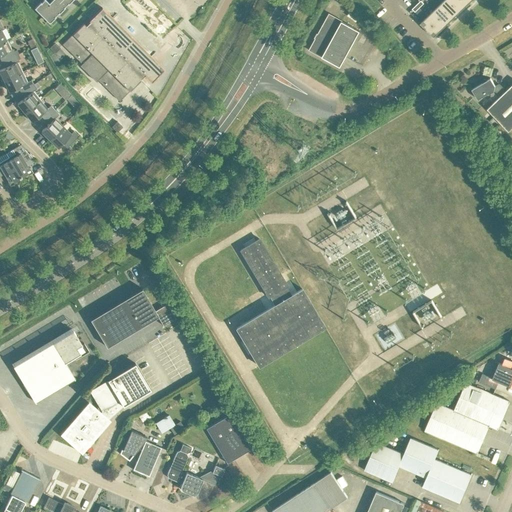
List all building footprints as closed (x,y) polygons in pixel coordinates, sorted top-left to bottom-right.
[(51,0),(48,3),(45,0),(41,0),(34,8),(49,23),(71,0),(51,0)] [(462,10),(452,0),(443,0),(441,2),(455,17),(462,10)] [(468,3),(465,0),(452,0),(462,10),(468,3)] [(455,17),(441,2),(434,9),(448,23),(455,17)] [(153,59),(102,7),(89,20),(90,21),(85,25),(83,23),(62,44),(81,63),(80,65),(96,81),(98,79),(119,100),(140,80),(145,74),(151,82),(164,69),(153,59)] [(448,23),(434,9),(427,16),(441,30),(448,23)] [(310,50),(340,66),(359,31),(329,14),(310,50)] [(420,23),(434,37),(441,30),(427,16),(420,23)] [(0,59),(1,62),(16,55),(13,48),(11,49),(6,39),(0,42),(0,59)] [(49,48),(55,53),(59,48),(60,48),(59,47),(54,42),(49,48)] [(0,69),(0,73),(4,81),(22,72),(17,62),(19,61),(16,55),(1,62),(4,68),(0,69)] [(14,89),(17,94),(33,84),(31,80),(27,82),(22,72),(4,81),(9,91),(14,89)] [(500,96),(487,109),(508,131),(509,130),(511,133),(511,84),(506,91),(500,84),(498,86),(495,86),(490,78),(487,80),(483,79),(482,82),(472,89),(478,99),(488,93),(489,94),(494,91),(496,92),(500,96)] [(17,103),(24,112),(40,99),(33,91),(36,88),(33,84),(17,94),(21,99),(17,103)] [(36,118),(41,122),(54,110),(50,105),(47,108),(40,99),(24,112),(32,122),(36,118)] [(77,101),(73,105),(77,110),(82,106),(77,101)] [(41,131),(49,140),(63,126),(55,118),(59,114),(54,110),(41,122),(45,127),(41,131)] [(111,126),(117,132),(117,131),(122,126),(117,121),(111,126)] [(63,126),(49,140),(58,148),(62,143),(66,148),(78,135),(73,131),(70,133),(63,126)] [(19,145),(6,153),(20,177),(26,173),(27,175),(33,172),(30,167),(29,168),(25,161),(32,157),(19,145)] [(20,177),(6,153),(0,156),(0,175),(4,173),(8,180),(7,181),(10,186),(15,183),(14,180),(20,177)] [(235,327),(258,365),(324,326),(301,288),(290,294),(286,286),(287,286),(258,238),(239,250),(268,297),(269,296),(273,304),(235,327)] [(90,319),(106,347),(157,316),(163,326),(175,318),(166,303),(155,310),(142,288),(90,319)] [(429,309),(434,316),(441,311),(433,299),(422,306),(426,312),(429,309)] [(13,366),(18,374),(34,401),(73,377),(65,363),(87,349),(84,343),(81,344),(73,330),(13,366)] [(511,386),(511,361),(505,358),(502,364),(499,362),(495,361),(489,376),(482,373),(479,381),(495,388),(499,381),(511,386)] [(102,411),(120,401),(123,406),(127,404),(148,391),(138,375),(133,378),(127,368),(112,376),(89,390),(91,394),(99,406),(96,409),(89,403),(62,433),(81,450),(92,438),(93,438),(96,434),(96,433),(108,420),(102,415),(104,414),(102,411)] [(425,430),(477,452),(489,425),(498,429),(510,401),(466,382),(462,391),(454,388),(446,406),(436,402),(425,430)] [(146,411),(138,416),(142,422),(150,417),(146,411)] [(205,428),(226,463),(251,448),(230,413),(205,428)] [(163,418),(169,427),(174,424),(168,415),(163,418)] [(129,460),(138,448),(144,440),(147,437),(131,430),(123,449),(121,449),(120,453),(121,453),(121,454),(129,460)] [(422,486),(459,502),(471,474),(435,458),(439,449),(410,437),(404,453),(376,442),(364,470),(392,482),(399,466),(426,477),(422,486)] [(144,440),(138,448),(141,450),(132,469),(148,476),(161,447),(144,440)] [(179,450),(176,451),(166,474),(168,477),(181,483),(180,486),(181,490),(193,495),(196,494),(202,479),(186,472),(185,473),(181,471),(187,456),(186,453),(189,452),(191,447),(182,444),(179,450)] [(212,472),(218,474),(221,476),(224,469),(215,465),(212,472)] [(1,489),(11,494),(5,508),(3,511),(19,511),(25,501),(27,502),(39,478),(22,470),(13,487),(4,483),(1,489)] [(324,511),(348,497),(331,471),(272,510),(273,511),(324,511)] [(400,511),(405,503),(376,491),(367,511),(400,511)] [(78,511),(73,509),(75,507),(69,504),(64,501),(62,504),(48,497),(43,507),(51,511),(78,511)]
